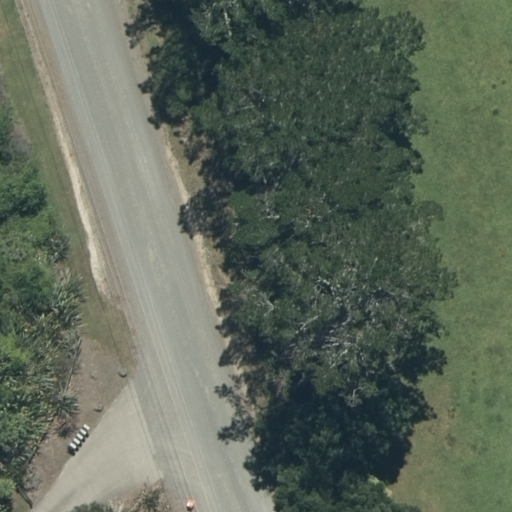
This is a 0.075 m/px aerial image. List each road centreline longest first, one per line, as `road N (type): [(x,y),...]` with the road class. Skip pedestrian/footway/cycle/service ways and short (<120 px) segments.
road 1 (tertiary): [(199,511),(28,0)]
road 2 (unknown): [(155,382),(36,511)]
